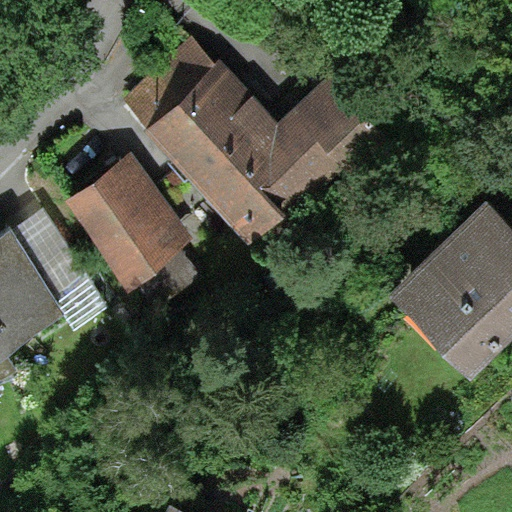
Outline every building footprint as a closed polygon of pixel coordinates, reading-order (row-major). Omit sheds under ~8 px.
[(266,0),(294,27),(319,0),(266,0)] [(390,119),(333,59),(283,106),(221,40),(214,46),(194,26),(128,88),(151,112),(146,115),(191,163),(248,222),(285,187),(301,204),(390,119)] [(190,225),(129,142),(69,185),(130,268),(190,225)] [(0,361),(16,353),(2,330),(68,291),(60,277),(89,261),(44,198),(0,223),(0,361)] [(511,231),(481,200),(386,293),(471,379),(511,338),(511,231)] [(156,300),(212,270),(193,234),(137,264),(156,300)] [(219,511),(171,490),(160,511),(219,511)]
